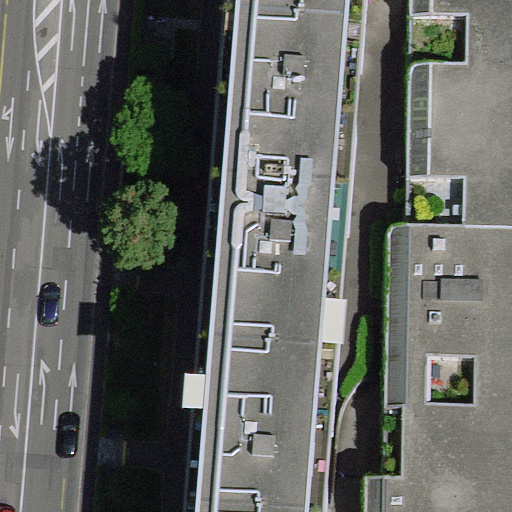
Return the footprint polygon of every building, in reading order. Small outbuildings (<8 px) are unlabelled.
[(237,0),(234,40),(354,50),(358,0),(237,0)] [(511,511),(511,0),(411,0),(411,21),(460,21),(460,72),(411,72),(409,181),(460,182),(459,234),(408,233),(398,233),(394,235),(391,239),(385,486),(368,486),(367,511),(511,511)] [(411,21),(411,72),(460,72),(460,21),(411,21)] [(221,204),(341,213),(354,50),(234,40),(221,204)] [(460,182),(409,181),(408,233),(459,234),(460,182)] [(207,366),(328,375),(341,213),(221,204),(207,366)] [(196,511),(316,511),(328,375),(207,366),(196,511)]
